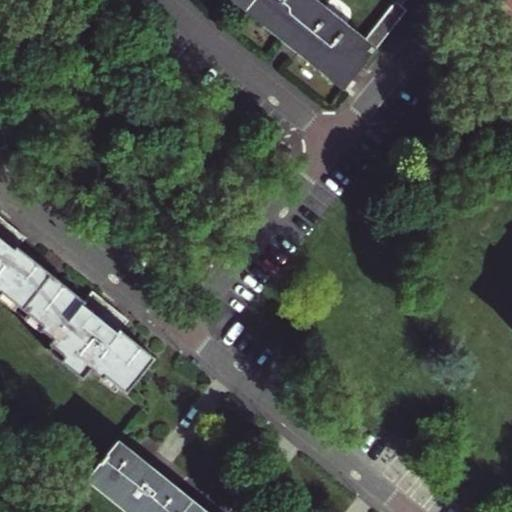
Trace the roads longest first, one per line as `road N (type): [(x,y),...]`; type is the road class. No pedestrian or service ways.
road 1 (residential): [(407,511),(183,332)]
road 2 (residential): [(335,141),(183,332)]
road 3 (residential): [(511,93),(448,51),(421,54),(396,68),(335,141)]
road 4 (residential): [(335,141),(160,0)]
road 5 (residential): [(183,332),(9,192)]
